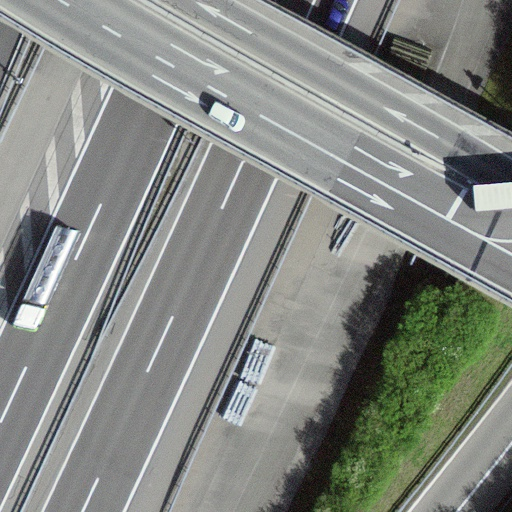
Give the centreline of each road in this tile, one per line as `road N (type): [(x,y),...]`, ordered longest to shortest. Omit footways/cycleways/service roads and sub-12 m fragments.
road 1 (motorway): [(81,511),(314,0)]
road 2 (motorway): [(192,0),(0,421)]
road 3 (motorway): [(511,181),(195,0)]
road 4 (trunk): [(61,0),(360,171)]
road 5 (trunk): [(360,171),(454,243),(511,274)]
road 6 (trunk): [(360,171),(456,207),(511,208)]
road 7 (motorway): [(431,511),(511,410)]
